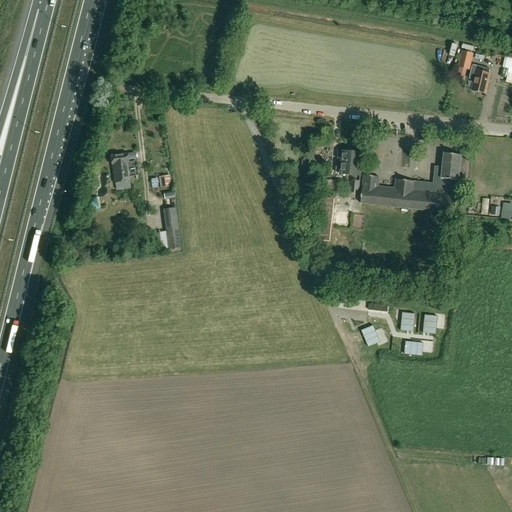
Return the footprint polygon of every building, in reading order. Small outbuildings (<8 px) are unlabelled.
[(452,52),(458,53),(461,41),(455,39),(452,52)] [(458,68),(469,70),(473,54),(461,52),(458,68)] [(511,58),(505,57),(502,68),(504,68),(502,77),(507,78),(505,83),(511,83),(511,58)] [(469,80),(473,80),(474,81),(471,91),(485,94),(490,75),(489,74),(490,70),(478,67),(472,65),(469,80)] [(124,107),(114,107),(115,119),(119,119),(119,114),(124,114),(124,107)] [(337,159),(341,160),(341,166),(336,166),(335,174),(360,176),(362,154),(342,153),(338,153),(337,159)] [(378,187),(379,177),(364,176),(360,204),(454,214),(456,196),(457,196),(461,155),(444,153),(442,168),(435,167),(433,184),(395,180),(394,189),(378,187)] [(127,163),(126,154),(110,156),(112,165),(115,183),(129,181),(127,163)] [(324,173),(323,177),(330,177),(332,167),(325,167),(324,168),(318,168),(318,172),(324,173)] [(162,183),(173,183),(173,172),(161,173),(162,183)] [(340,195),(341,181),(329,180),(328,194),(333,194),(333,197),(340,197),(340,195)] [(352,181),(351,192),(360,193),(361,182),(352,181)] [(86,199),(87,209),(97,208),(95,198),(86,199)] [(329,242),(334,200),(319,198),(314,240),(329,242)] [(511,220),(511,212),(511,204),(503,203),(501,218),(511,220)] [(180,249),(175,208),(162,210),(168,250),(180,249)] [(85,225),(88,235),(93,234),(90,223),(85,225)] [(402,312),(400,330),(413,331),(415,314),(402,312)] [(425,315),(423,333),(435,335),(438,317),(425,315)] [(373,325),(361,330),(368,346),(380,341),(373,325)] [(405,341),(404,354),(422,356),(423,344),(405,341)] [(494,453),(494,460),(507,461),(507,454),(494,453)]
